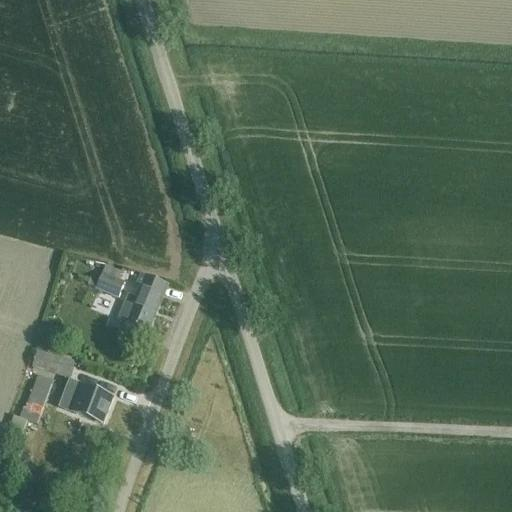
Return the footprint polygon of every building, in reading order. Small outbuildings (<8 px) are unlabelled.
[(106,267),(100,282),(91,278),(88,285),(97,289),(97,290),(119,299),(125,284),(118,282),(122,272),(106,267)] [(129,296),(118,322),(146,334),(166,287),(142,277),(138,288),(143,290),(138,300),(129,296)] [(38,352),(33,369),(70,380),(75,363),(38,352)] [(20,419),(13,416),(7,434),(22,440),(28,422),(37,425),(54,382),(37,376),(26,406),(24,406),(20,419)] [(82,388),(82,389),(73,386),(63,410),(72,414),(102,425),(112,400),(82,388)] [(9,478),(2,475),(0,481),(0,485),(6,487),(9,478)]
